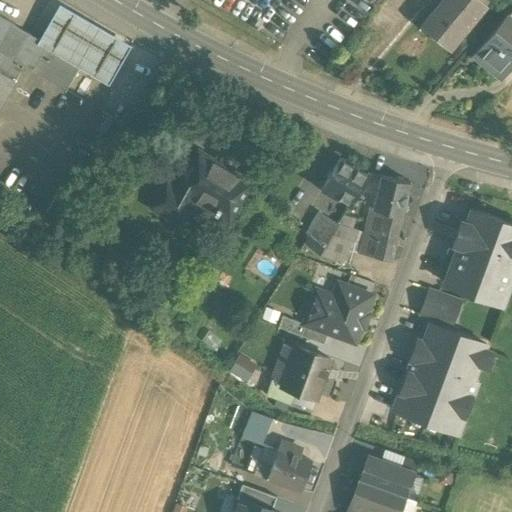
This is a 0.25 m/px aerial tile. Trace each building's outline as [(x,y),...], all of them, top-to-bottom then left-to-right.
[(443,0),(436,9),(420,28),(449,51),(484,9),(473,0),(443,0)] [(424,0),(436,9),(443,0),(424,0)] [(473,0),(484,9),(490,0),(473,0)] [(59,5),(37,43),(108,83),(130,46),(59,5)] [(38,38),(0,16),(0,71),(15,80),(24,66),(65,90),(78,68),(35,44),(38,38)] [(511,62),(511,21),(507,17),(475,57),(500,78),(511,62)] [(0,106),(15,80),(0,71),(0,106)] [(154,207),(164,212),(176,219),(181,211),(188,198),(227,221),(249,182),(199,153),(178,190),(168,184),(154,207)] [(367,175),(339,159),(322,187),(350,204),(359,190),(367,175)] [(381,175),(368,173),(367,175),(359,190),(377,195),(381,175)] [(408,181),(381,175),(377,195),(373,209),(401,215),(408,181)] [(401,215),(373,209),(371,220),(368,219),(365,233),(360,254),(391,261),(401,215)] [(511,274),(511,225),(472,211),(467,225),(461,223),(453,244),(459,246),(445,284),(501,305),(511,274)] [(359,231),(338,225),(324,247),(324,248),(320,255),(348,264),(352,252),(359,231)] [(359,231),(352,252),(360,254),(365,233),(359,231)] [(324,248),(309,235),(304,242),(320,255),(324,248)] [(338,284),(332,299),(324,303),(313,299),(303,325),(327,333),(354,343),(372,296),(338,284)] [(459,302),(429,291),(421,314),(451,325),(459,302)] [(327,333),(303,325),(282,317),(278,328),(323,344),(327,333)] [(486,345),(430,324),(423,342),(417,340),(410,361),(411,362),(393,410),(457,434),(476,383),(472,382),(486,345)] [(330,359),(295,346),(293,350),(282,380),(280,386),(294,391),(316,399),(330,359)] [(285,347),(274,377),(282,380),(293,350),(285,347)] [(239,356),(230,371),(243,378),(251,363),(239,356)] [(274,377),(273,376),(266,394),(290,403),(294,391),(280,386),(282,380),(274,377)] [(251,412),(239,407),(231,429),(243,434),(251,412)] [(272,419),(251,411),(251,412),(243,434),(241,437),(262,445),(272,419)] [(254,474),(267,479),(300,491),(311,461),(290,453),(292,446),(281,441),(278,450),(266,446),(261,462),(259,461),(253,459),(249,469),(255,471),(254,474)] [(413,473),(368,457),(359,481),(404,497),(413,473)] [(207,478),(197,475),(192,488),(202,492),(207,478)] [(398,511),(404,497),(359,481),(350,504),(370,511),(398,511)] [(276,497),(242,484),(236,499),(240,500),(240,499),(271,510),(276,497)] [(275,511),(271,510),(240,499),(240,500),(235,511),(275,511)]
